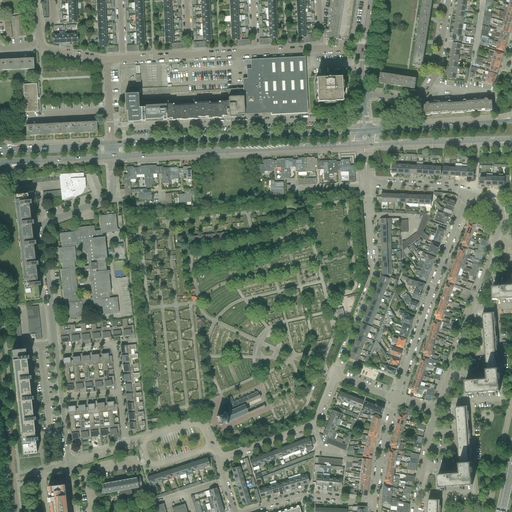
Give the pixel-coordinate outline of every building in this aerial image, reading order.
[(332,0),(328,30),(325,29),(325,39),(334,38),(338,39),(338,40),(336,40),(336,41),(341,41),(341,38),(348,39),(353,4),(353,0),(332,0)] [(422,0),(422,5),(421,12),(430,13),(432,4),(432,0),(422,0)] [(499,11),(498,15),(500,16),(511,19),(511,14),(504,12),(499,11)] [(421,12),(418,29),(428,31),(429,22),(430,13),(421,12)] [(499,18),(499,19),(503,20),(502,22),(511,24),(511,19),(500,16),(499,18)] [(498,23),(497,25),(511,29),(511,24),(502,22),(499,21),(498,23)] [(497,25),(497,27),(502,29),(501,31),(509,33),(511,29),(497,25)] [(418,29),(415,47),(425,49),(426,40),(428,31),(418,29)] [(491,36),(491,37),(494,38),(495,36),(499,38),(499,40),(507,42),(508,38),(495,34),(492,33),(491,36)] [(453,35),(452,41),(457,41),(460,42),(462,42),(465,43),(466,37),(463,36),(461,36),(453,35)] [(491,46),(497,47),(496,49),(504,52),(505,47),(492,43),(491,46)] [(425,49),(415,47),(413,65),(422,66),(424,58),(425,49)] [(489,55),(487,60),(500,64),(502,59),(493,56),(489,55)] [(243,88),(244,115),(244,114),(271,113),(271,115),(308,113),(306,79),(305,57),(305,56),(295,57),(251,59),(251,69),(247,69),(247,79),(243,79),(243,88)] [(24,59),(16,59),(16,70),(34,69),(33,58),(26,59),(26,60),(24,60),(24,59)] [(5,60),(0,59),(0,70),(16,70),(16,59),(8,60),(8,61),(5,61),(5,60)] [(487,61),(486,62),(491,63),(490,66),(499,68),(500,64),(487,60),(487,61)] [(486,65),(485,67),(490,68),(489,71),(497,74),(499,68),(490,66),(486,65)] [(380,78),(379,83),(384,83),(387,84),(391,85),(397,86),(398,76),(389,74),(388,74),(381,73),(380,77),(380,78)] [(398,76),(397,86),(407,87),(410,88),(415,88),(416,79),(398,76)] [(496,80),(482,76),(481,81),(488,83),(489,84),(494,85),(496,80)] [(316,79),(316,98),(317,103),(325,102),(325,103),(334,103),(334,102),(342,102),(341,93),(341,90),(344,90),(346,88),(345,77),(332,78),(332,80),(330,80),(326,80),(326,81),(324,81),(324,78),(316,79)] [(23,84),(25,112),(38,111),(37,83),(23,84)] [(225,90),(227,90),(227,89),(189,91),(188,86),(167,87),(138,89),(138,94),(139,95),(188,93),(188,94),(225,92),(225,90)] [(243,88),(227,89),(227,90),(228,90),(228,103),(228,114),(229,114),(229,116),(230,117),(235,117),(237,118),(238,117),(243,116),(244,115),(243,88)] [(166,120),(165,105),(162,105),(162,103),(160,103),(160,100),(138,101),(138,94),(125,95),(125,100),(125,111),(127,111),(128,122),(141,122),(145,121),(145,120),(159,119),(160,119),(160,121),(166,120)] [(422,105),(423,106),(423,114),(430,114),(430,113),(449,112),(449,113),(467,111),(486,109),(486,110),(493,110),(492,100),(489,101),(489,100),(487,98),(485,99),(485,100),(466,102),(449,104),(449,103),(429,104),(429,102),(427,103),(426,104),(426,105),(422,105)] [(166,105),(165,105),(166,120),(220,118),(224,118),(224,112),(226,112),(226,114),(228,114),(228,103),(220,103),(220,105),(208,106),(208,104),(196,105),(196,106),(173,107),(172,106),(166,106),(166,105)] [(79,122),(61,123),(61,134),(80,133),(79,122)] [(97,122),(79,122),(80,133),(97,132),(97,122)] [(61,123),(43,124),(44,135),(61,134),(61,123)] [(44,135),(43,124),(26,125),(26,136),(44,135)] [(314,157),(306,158),(307,172),(315,172),(315,169),(317,169),(317,161),(317,159),(315,159),(314,157)] [(298,173),(307,172),(306,158),(297,158),(297,160),(295,160),(295,167),(296,172),(298,172),(298,173)] [(276,161),(274,161),(274,166),(274,168),(276,168),(280,168),(281,179),(285,178),(284,159),(276,159),(276,161)] [(290,178),(289,167),(295,167),(295,160),(293,160),(293,159),(284,159),(285,178),(290,178)] [(263,165),(259,165),(259,170),(259,172),(260,175),(264,174),(264,172),(273,172),(273,168),(274,168),(274,166),(274,161),(271,161),(271,160),(263,160),(263,165)] [(336,171),(339,171),(338,162),(336,162),(336,160),(328,161),(328,177),(333,177),(333,173),(336,173),(336,171)] [(348,172),(348,176),(355,176),(354,165),(350,166),(350,163),(349,163),(349,160),(340,160),(340,162),(338,162),(339,171),(340,170),(340,172),(345,172),(348,172)] [(328,180),(328,177),(328,161),(317,161),(317,169),(317,170),(323,170),(324,180),(328,180)] [(156,165),(148,166),(149,185),(152,185),(153,185),(153,174),(159,174),(159,172),(159,167),(156,167),(156,165)] [(140,168),(138,168),(138,173),(136,173),(136,175),(144,175),(144,186),(145,186),(149,185),(148,166),(140,166),(140,168)] [(138,168),(133,168),(133,167),(126,167),(127,175),(124,175),(124,186),(130,186),(130,182),(135,182),(135,179),(136,179),(136,175),(136,173),(138,173),(138,168)] [(161,167),(159,167),(159,172),(159,174),(161,174),(162,183),(170,183),(170,180),(170,168),(161,168),(161,167)] [(178,167),(170,168),(170,180),(178,179),(178,174),(180,174),(180,169),(178,169),(178,167)] [(183,169),(180,169),(180,174),(183,174),(183,180),(191,179),(191,167),(182,167),(183,169)] [(61,190),(61,196),(62,201),(73,196),(74,197),(77,196),(79,195),(80,195),(80,194),(81,194),(82,193),(83,192),(83,191),(84,191),(84,190),(84,189),(84,188),(85,188),(85,178),(84,178),(83,173),(59,174),(60,180),(61,190)] [(498,177),(498,186),(502,186),(502,188),(508,188),(509,176),(503,175),(503,174),(499,174),(499,177),(498,177)] [(269,181),(269,185),(270,185),(271,194),(278,193),(278,195),(284,195),(283,182),(274,182),(274,181),(269,181)] [(134,190),(134,193),(138,192),(139,200),(142,200),(142,201),(152,200),(152,195),(151,195),(151,190),(146,190),(146,189),(134,190)] [(194,191),(191,191),(190,191),(184,192),(184,194),(178,195),(178,203),(191,203),(191,195),(194,195),(194,191)] [(18,195),(14,195),(16,216),(30,214),(29,204),(32,204),(31,201),(29,201),(29,198),(28,194),(19,195),(18,195)] [(382,202),(388,203),(388,194),(382,194),(382,197),(379,197),(378,204),(382,204),(382,202)] [(444,204),(447,205),(454,208),(456,202),(444,198),(442,203),(444,204)] [(439,210),(451,214),(453,208),(446,206),(445,209),(440,207),(438,204),(435,200),(433,202),(436,206),(439,210)] [(443,213),(438,212),(435,221),(445,225),(445,223),(448,224),(451,215),(443,213)] [(30,214),(16,216),(18,236),(32,235),(31,225),(34,224),(33,221),(30,221),(30,218),(30,214)] [(78,230),(74,231),(74,232),(60,233),(61,244),(62,248),(58,248),(59,254),(59,263),(62,263),(62,269),(60,269),(63,299),(68,299),(69,303),(66,303),(68,319),(73,318),(83,317),(82,308),(102,306),(103,315),(114,313),(119,313),(117,297),(109,298),(109,292),(111,292),(109,276),(109,274),(108,271),(106,271),(106,270),(105,259),(107,258),(107,254),(105,237),(103,237),(102,233),(119,231),(119,229),(117,229),(115,214),(99,216),(100,230),(94,231),(94,226),(78,227),(78,230)] [(467,230),(466,233),(473,235),(474,232),(479,234),(480,234),(480,232),(475,230),(468,227),(467,230)] [(492,229),(486,227),(485,227),(483,233),(490,235),(492,229)] [(429,228),(428,230),(430,232),(434,233),(443,237),(445,231),(438,228),(437,231),(429,228)] [(431,235),(430,239),(433,240),(436,241),(441,243),(443,237),(434,233),(433,236),(431,235)] [(465,236),(464,239),(471,241),(471,242),(475,243),(476,241),(474,240),(472,238),(473,236),(473,235),(466,233),(465,236)] [(32,235),(18,236),(20,254),(21,256),(34,255),(34,254),(33,245),(36,245),(36,241),(33,242),(32,239),(32,237),(32,235)] [(463,238),(462,242),(464,243),(463,245),(468,247),(473,249),(474,247),(471,246),(469,245),(470,243),(471,242),(471,241),(464,239),(463,238)] [(481,238),(479,245),(486,247),(488,241),(486,240),(481,238)] [(424,245),(426,246),(438,250),(440,245),(431,242),(430,245),(425,243),(424,245)] [(476,250),(484,253),(486,247),(479,245),(477,250),(476,250)] [(438,250),(426,246),(425,249),(429,250),(428,252),(436,256),(438,250)] [(460,248),(458,251),(459,252),(466,254),(469,255),(471,252),(471,250),(468,248),(467,248),(463,246),(462,248),(460,248)] [(475,255),(474,257),(481,260),(484,253),(476,250),(475,253),(475,255)] [(458,254),(457,257),(464,260),(466,261),(467,258),(469,259),(470,258),(470,256),(469,256),(469,255),(466,254),(459,252),(459,253),(458,254),(458,255),(458,254)] [(424,257),(423,259),(426,260),(434,263),(435,258),(422,253),(421,256),(424,257)] [(34,255),(21,256),(23,277),(36,275),(35,266),(38,265),(38,262),(35,262),(35,259),(34,255)] [(456,261),(455,263),(466,268),(468,265),(465,264),(466,261),(464,260),(457,257),(456,260),(456,261)] [(473,257),(472,261),(474,262),(473,264),(479,266),(480,264),(481,260),(474,257),(473,257)] [(417,266),(417,267),(422,269),(430,272),(432,267),(419,263),(418,265),(423,267),(423,268),(417,266)] [(454,266),(452,269),(460,272),(461,269),(463,269),(462,271),(463,271),(464,272),(466,272),(468,271),(469,272),(468,275),(475,278),(477,272),(471,269),(466,268),(455,263),(454,266)] [(451,275),(457,278),(460,279),(467,281),(467,279),(463,277),(461,276),(458,275),(460,272),(452,269),(451,272),(452,272),(451,275)] [(428,277),(415,272),(414,274),(420,276),(419,279),(427,282),(428,277)] [(36,275),(23,277),(25,301),(29,300),(31,300),(39,299),(38,286),(40,286),(40,282),(37,282),(37,280),(36,275)] [(381,275),(379,281),(388,285),(390,279),(391,280),(392,278),(390,277),(390,279),(386,277),(381,275)] [(450,275),(449,279),(450,279),(450,282),(454,283),(455,284),(460,286),(461,283),(459,283),(460,279),(457,278),(451,275),(450,275)] [(407,284),(415,288),(423,290),(425,285),(409,279),(408,283),(407,284)] [(379,281),(376,287),(385,291),(388,285),(379,281)] [(447,284),(445,288),(446,288),(453,291),(454,288),(454,287),(457,288),(461,290),(460,293),(469,296),(471,291),(463,288),(449,283),(448,285),(447,284)] [(492,287),(493,299),(499,299),(507,299),(511,298),(511,285),(511,286),(509,286),(508,286),(492,287)] [(376,287),(374,293),(383,296),(385,291),(376,287)] [(445,291),(443,294),(451,297),(451,294),(452,293),(454,294),(457,295),(457,293),(458,292),(456,292),(453,291),(446,288),(445,291)] [(422,295),(409,291),(408,292),(410,293),(410,294),(413,295),(412,298),(420,301),(422,295)] [(374,293),(372,299),(381,302),(383,296),(374,293)] [(443,297),(442,300),(453,304),(454,302),(452,301),(450,300),(450,299),(450,298),(451,297),(443,294),(442,297),(443,297)] [(408,296),(403,299),(407,305),(410,306),(409,309),(415,311),(416,308),(417,308),(419,303),(414,301),(411,300),(408,296)] [(372,299),(370,304),(379,308),(381,302),(372,299)] [(440,303),(439,306),(447,308),(448,305),(450,306),(453,307),(458,309),(459,306),(453,304),(442,300),(441,303),(440,303)] [(370,304),(367,310),(376,314),(379,308),(370,304)] [(439,309),(438,312),(444,314),(444,315),(451,317),(452,314),(445,312),(447,308),(439,306),(438,309),(439,309)] [(342,309),(335,310),(338,322),(345,320),(342,309)] [(367,310),(365,316),(374,319),(376,314),(367,310)] [(400,321),(407,323),(412,325),(414,318),(408,316),(409,315),(405,313),(405,312),(400,310),(398,315),(402,316),(400,321)] [(437,312),(436,316),(437,316),(437,318),(441,320),(442,320),(449,323),(450,320),(443,318),(444,315),(444,314),(438,312),(437,312)] [(483,313),(482,313),(483,332),(485,332),(494,331),(495,331),(494,312),(492,313),(483,313)] [(374,319),(365,316),(363,322),(372,325),(374,319)] [(126,319),(122,320),(123,333),(124,336),(126,336),(130,335),(131,335),(131,334),(131,332),(134,332),(133,325),(127,326),(126,319)] [(434,321),(432,325),(433,325),(440,327),(442,328),(444,325),(448,326),(449,324),(442,321),(441,321),(436,319),(435,322),(434,321)] [(116,320),(112,321),(112,327),(113,334),(113,337),(116,337),(119,337),(121,336),(121,335),(121,334),(122,333),(123,333),(122,320),(123,326),(117,327),(116,320)] [(106,321),(101,322),(102,329),(103,336),(103,338),(105,338),(109,338),(111,337),(110,336),(110,335),(111,335),(113,334),(112,327),(112,328),(107,328),(106,328),(106,321)] [(95,323),(91,323),(91,330),(92,337),(93,340),(95,339),(98,339),(100,339),(100,338),(100,336),(101,336),(102,336),(103,336),(102,329),(99,329),(96,329),(95,323)] [(362,323),(360,329),(369,333),(371,327),(362,323)] [(394,326),(396,327),(409,332),(411,326),(403,323),(402,326),(397,324),(395,323),(394,326)] [(85,324),(80,324),(81,331),(82,338),(82,341),(84,340),(88,340),(90,340),(90,339),(89,337),(90,337),(92,337),(91,330),(87,330),(86,330),(85,324)] [(74,325),(70,325),(71,332),(71,339),(72,342),(74,341),(78,341),(79,341),(79,340),(79,338),(82,338),(81,331),(79,331),(75,332),(74,325)] [(432,328),(431,331),(438,333),(439,331),(439,329),(441,330),(444,331),(446,332),(447,332),(448,330),(445,329),(442,328),(440,327),(433,325),(432,327),(432,328)] [(64,326),(59,326),(61,343),(64,343),(67,342),(69,342),(69,341),(69,339),(71,339),(71,332),(66,333),(65,333),(64,326)] [(409,332),(396,327),(395,330),(400,332),(399,335),(407,338),(409,332)] [(360,329),(358,335),(367,338),(369,333),(360,329)] [(430,334),(429,337),(440,341),(443,342),(443,341),(444,340),(441,339),(439,338),(438,339),(436,338),(437,336),(438,335),(438,333),(431,331),(430,334)] [(483,332),(485,351),(486,351),(495,350),(497,350),(495,331),(494,331),(485,332),(483,332)] [(358,335),(355,341),(364,344),(367,338),(358,335)] [(428,340),(427,343),(434,345),(435,341),(438,342),(437,342),(440,343),(442,344),(443,342),(440,341),(429,337),(428,340)] [(405,344),(392,340),(391,342),(397,344),(396,346),(404,349),(405,344)] [(355,341),(353,346),(362,350),(364,344),(355,341)] [(424,348),(424,349),(432,351),(435,352),(437,353),(437,351),(435,350),(435,351),(432,350),(433,349),(433,348),(434,345),(427,343),(426,346),(425,349),(424,348)] [(136,344),(120,346),(121,348),(121,351),(121,353),(122,353),(123,356),(131,355),(131,352),(131,350),(136,349),(136,344)] [(353,346),(351,352),(360,356),(362,350),(353,346)] [(391,346),(388,354),(391,354),(391,355),(396,357),(401,358),(403,350),(399,348),(395,347),(393,346),(391,346)] [(26,349),(12,351),(14,371),(28,369),(27,359),(29,359),(29,356),(26,356),(26,353),(26,349)] [(424,349),(423,352),(425,353),(424,355),(429,357),(437,360),(438,357),(434,355),(435,352),(432,351),(424,349)] [(486,351),(485,351),(486,370),(487,370),(496,369),(498,369),(497,350),(495,350),(486,351)] [(360,356),(351,352),(349,358),(358,362),(360,356)] [(103,354),(101,354),(102,357),(102,364),(103,370),(108,370),(107,363),(112,363),(111,356),(108,356),(108,354),(106,354),(103,354)] [(123,356),(121,356),(122,357),(122,361),(122,363),(123,363),(125,362),(125,364),(125,365),(132,364),(132,362),(132,359),(137,359),(137,354),(131,355),(123,356)] [(93,355),(92,355),(92,358),(93,365),(93,372),(98,371),(97,364),(102,364),(102,357),(100,357),(99,357),(99,356),(99,355),(97,355),(93,355)] [(84,356),(82,356),(82,359),(83,366),(84,373),(88,372),(88,365),(93,365),(92,358),(90,358),(89,358),(89,357),(89,356),(87,356),(84,356)] [(387,360),(386,362),(389,364),(393,365),(394,365),(394,364),(398,365),(400,359),(395,358),(391,356),(390,360),(389,360),(389,361),(387,360)] [(421,358),(420,362),(433,366),(434,363),(435,364),(436,361),(430,359),(430,358),(428,358),(424,356),(423,358),(421,358)] [(74,357),(73,357),(73,360),(74,367),(74,374),(79,373),(78,367),(83,366),(82,359),(80,359),(80,358),(79,357),(78,357),(74,357)] [(65,358),(63,358),(65,375),(69,374),(69,368),(74,367),(73,360),(71,360),(70,360),(70,359),(70,358),(68,358),(65,358)] [(419,365),(418,368),(426,370),(427,367),(431,369),(433,366),(420,362),(421,362),(420,365),(419,365)] [(125,365),(123,365),(123,367),(123,370),(123,372),(125,372),(126,372),(126,374),(126,375),(133,374),(133,371),(133,369),(139,368),(138,364),(132,364),(125,365)] [(385,371),(395,376),(397,369),(387,366),(382,364),(381,367),(385,368),(385,371)] [(418,371),(417,374),(428,378),(429,376),(427,375),(428,371),(426,370),(418,368),(417,371),(418,371)] [(28,369),(14,371),(16,391),(30,390),(29,380),(31,379),(31,376),(29,376),(28,374),(28,369)] [(487,379),(465,381),(466,393),(500,391),(499,379),(500,379),(499,373),(498,373),(498,369),(486,370),(487,379)] [(108,370),(103,370),(104,377),(105,384),(105,387),(106,387),(110,386),(112,386),(112,385),(111,383),(114,383),(114,376),(108,377),(108,370)] [(98,371),(93,372),(94,378),(95,385),(95,388),(97,388),(100,387),(102,387),(102,386),(102,384),(103,384),(105,384),(104,377),(99,378),(98,371)] [(88,372),(84,373),(85,379),(85,386),(86,389),(87,389),(91,388),(93,388),(92,387),(92,385),(94,385),(95,385),(94,378),(89,379),(88,372)] [(79,373),(74,374),(75,380),(76,387),(76,390),(78,390),(81,389),(83,389),(83,388),(83,386),(85,386),(85,379),(80,380),(79,373)] [(126,375),(124,375),(124,377),(124,380),(124,382),(125,382),(127,382),(127,383),(127,384),(134,384),(134,383),(134,381),(134,378),(140,378),(139,373),(133,374),(126,375)] [(69,374),(65,375),(66,391),(68,391),(72,390),(73,390),(73,389),(73,387),(74,387),(76,387),(75,380),(70,381),(69,374)] [(415,376),(414,379),(421,382),(422,379),(425,380),(426,380),(428,381),(428,378),(417,374),(416,377),(415,376)] [(414,383),(413,386),(424,389),(423,390),(424,390),(426,390),(427,388),(425,387),(420,385),(421,382),(414,379),(413,383),(414,383)] [(127,384),(125,385),(125,386),(125,390),(125,391),(126,391),(128,391),(129,394),(135,393),(135,391),(135,388),(141,387),(140,383),(134,384),(127,384)] [(421,396),(423,390),(424,389),(413,386),(412,385),(411,389),(412,390),(412,392),(421,396)] [(30,390),(16,391),(18,412),(32,410),(31,400),(33,400),(33,396),(31,397),(31,394),(30,390)] [(129,394),(126,394),(126,396),(126,399),(127,401),(128,401),(129,401),(130,403),(136,403),(136,401),(136,398),(142,397),(141,392),(135,393),(129,394)] [(217,415),(216,417),(218,418),(220,423),(219,425),(220,425),(221,425),(222,424),(225,423),(226,425),(228,424),(228,422),(232,420),(233,423),(234,422),(264,408),(265,409),(265,408),(264,405),(263,406),(248,413),(245,405),(260,398),(261,398),(259,395),(258,395),(257,392),(233,402),(233,403),(230,404),(230,403),(229,403),(230,404),(226,406),(228,409),(227,409),(228,412),(225,413),(225,412),(223,413),(224,414),(220,416),(219,416),(217,415)] [(346,394),(340,392),(337,400),(343,402),(346,394)] [(343,402),(349,404),(352,396),(346,394),(343,402)] [(349,404),(354,406),(358,399),(352,396),(349,404)] [(354,406),(353,409),(359,412),(360,409),(363,401),(358,399),(354,406)] [(108,402),(107,402),(107,405),(108,412),(108,419),(113,418),(112,412),(117,411),(117,404),(114,404),(114,403),(113,402),(112,402),(108,402)] [(130,403),(127,404),(127,405),(127,409),(128,411),(129,410),(130,410),(131,413),(138,412),(137,408),(137,407),(143,407),(142,402),(136,403),(130,403)] [(99,403),(97,403),(97,406),(98,413),(99,420),(103,419),(103,413),(108,412),(107,405),(105,405),(104,406),(104,404),(104,403),(102,403),(99,403)] [(89,404),(87,404),(88,407),(88,414),(89,421),(94,420),(93,414),(98,413),(97,406),(95,407),(94,405),(94,404),(92,404),(89,404)] [(373,412),(371,415),(372,415),(374,415),(374,413),(381,415),(383,411),(384,407),(381,406),(380,407),(378,407),(379,405),(375,404),(375,405),(375,406),(372,412),(373,412)] [(79,405),(78,406),(78,408),(79,415),(80,422),(84,421),(83,415),(88,414),(88,407),(86,407),(85,408),(85,406),(85,405),(83,405),(79,405)] [(70,406),(68,407),(70,423),(75,422),(74,416),(79,415),(78,408),(76,409),(75,409),(75,407),(75,406),(73,406),(70,406)] [(456,407),(455,407),(457,426),(458,426),(467,425),(468,425),(467,406),(465,406),(456,407)] [(415,411),(408,409),(408,410),(409,410),(408,411),(405,410),(405,413),(401,413),(400,415),(398,415),(397,418),(406,421),(408,416),(412,416),(413,411),(415,411)] [(18,412),(21,432),(35,431),(33,421),(36,420),(35,414),(33,414),(32,410),(18,412)] [(332,410),(330,416),(338,419),(341,421),(344,415),(332,410)] [(131,413),(128,413),(128,415),(128,418),(129,420),(130,420),(131,420),(132,422),(132,423),(139,422),(138,419),(138,417),(144,416),(143,412),(138,412),(131,413)] [(330,416),(328,422),(336,425),(338,419),(330,416)] [(113,418),(108,419),(109,425),(110,434),(110,435),(112,435),(115,434),(117,434),(117,433),(117,432),(120,431),(119,424),(114,425),(113,418)] [(411,422),(406,421),(397,418),(398,419),(397,421),(396,424),(405,426),(405,423),(410,424),(411,422)] [(103,419),(99,420),(99,426),(100,433),(101,436),(102,436),(106,435),(107,435),(107,434),(109,434),(110,434),(109,425),(104,426),(103,419)] [(94,420),(89,421),(90,427),(91,436),(91,437),(93,437),(96,437),(98,436),(98,435),(98,434),(100,433),(99,426),(94,427),(94,420)] [(367,420),(366,422),(370,423),(370,426),(378,428),(379,423),(367,420)] [(84,421),(80,422),(80,428),(81,435),(81,438),(83,438),(86,438),(88,437),(88,436),(91,436),(90,427),(85,428),(84,421)] [(132,422),(129,423),(129,424),(130,428),(130,430),(131,430),(132,429),(133,432),(140,432),(139,426),(145,426),(144,421),(139,422),(132,423),(132,422)] [(75,422),(70,423),(72,439),(73,439),(77,439),(79,438),(79,437),(78,436),(79,436),(81,435),(80,428),(75,429),(75,422)] [(328,422),(326,428),(333,431),(336,425),(328,422)] [(396,427),(395,430),(408,433),(409,431),(406,431),(406,430),(404,429),(405,426),(396,424),(395,427),(396,427)] [(458,426),(457,426),(458,444),(459,444),(468,444),(470,444),(468,425),(467,425),(458,426)] [(326,428),(323,434),(328,436),(327,438),(330,439),(333,440),(334,440),(337,433),(333,432),(333,431),(326,428)] [(364,430),(364,432),(365,432),(368,433),(367,436),(376,438),(377,433),(368,431),(364,430)] [(35,431),(21,432),(23,456),(27,455),(29,455),(37,454),(36,441),(38,441),(37,437),(35,437),(35,435),(35,431)] [(319,434),(319,435),(321,442),(325,443),(327,438),(328,436),(323,434),(323,435),(319,434)] [(363,435),(362,440),(374,443),(376,438),(367,436),(363,435)] [(392,441),(392,442),(400,444),(404,445),(405,442),(403,442),(402,443),(400,442),(401,438),(393,436),(392,439),(393,439),(392,440),(392,441)] [(308,438),(303,440),(304,445),(306,448),(307,451),(313,449),(313,448),(315,448),(315,444),(315,443),(313,438),(313,437),(309,439),(309,438),(308,438)] [(303,440),(297,442),(300,450),(306,448),(303,440)] [(366,442),(365,446),(373,448),(374,443),(362,440),(361,442),(364,442),(366,442)] [(391,441),(390,445),(392,445),(392,447),(396,449),(398,449),(403,450),(404,445),(400,444),(392,442),(392,441),(391,441)] [(297,442),(291,444),(294,452),(300,450),(297,442)] [(291,444),(285,447),(288,455),(294,452),(291,444)] [(459,444),(458,444),(459,463),(471,463),(470,444),(468,444),(459,444)] [(285,447),(279,449),(282,457),(288,455),(285,447)] [(279,449),(273,451),(276,459),(282,457),(279,449)] [(359,450),(359,452),(361,452),(361,453),(363,453),(362,456),(366,457),(371,458),(372,453),(359,450)] [(273,451),(267,453),(270,461),(276,459),(273,451)] [(267,453),(261,456),(264,463),(270,461),(267,453)] [(261,456),(255,458),(258,466),(264,463),(261,456)] [(207,458),(201,460),(204,468),(210,466),(207,458)] [(258,466),(255,458),(249,460),(252,468),(258,466)] [(201,460),(195,462),(198,470),(204,468),(201,460)] [(195,462),(189,464),(192,472),(198,470),(195,462)] [(460,473),(438,474),(439,487),(444,486),(453,486),(459,485),(462,485),(467,485),(473,485),(472,472),(473,472),(472,467),(471,467),(471,463),(459,463),(459,468),(460,473)] [(189,464),(183,466),(185,474),(192,472),(189,464)] [(183,466),(177,468),(179,476),(185,474),(183,466)] [(231,468),(233,475),(241,472),(239,466),(231,468)] [(177,468),(171,470),(173,478),(179,476),(177,468)] [(171,470),(165,472),(167,479),(173,478),(171,470)] [(165,472),(159,473),(161,481),(167,479),(165,472)] [(233,475),(235,481),(243,478),(241,472),(233,475)] [(386,472),(386,475),(386,478),(393,479),(398,480),(399,477),(396,476),(394,476),(394,473),(386,472)] [(159,473),(153,475),(155,483),(161,481),(159,473)] [(304,476),(301,477),(303,485),(309,483),(307,473),(303,474),(304,476)] [(155,483),(153,475),(147,477),(149,485),(155,483)] [(119,491),(120,496),(132,494),(131,489),(142,487),(140,477),(121,480),(121,479),(118,480),(118,481),(99,484),(101,494),(119,491)] [(301,477),(295,479),(297,487),(303,485),(301,477)] [(385,477),(384,481),(386,481),(386,484),(391,485),(392,485),(392,486),(397,488),(397,486),(398,483),(398,480),(393,479),(386,478),(385,477)] [(235,481),(237,487),(245,484),(243,478),(235,481)] [(47,481),(50,508),(65,506),(64,506),(63,501),(64,501),(63,498),(62,491),(64,490),(62,490),(62,485),(63,485),(62,485),(61,480),(63,480),(63,479),(47,481)] [(295,479),(289,481),(291,489),(297,487),(295,479)] [(289,481),(283,482),(285,490),(291,489),(289,481)] [(283,482),(277,484),(279,492),(285,490),(283,482)] [(237,487),(239,493),(247,490),(245,484),(237,487)] [(277,484),(271,486),(273,494),(279,492),(277,484)] [(271,486),(264,488),(267,496),(273,494),(271,486)] [(208,490),(210,496),(218,494),(216,488),(208,490)] [(267,496),(264,488),(258,489),(261,498),(267,496)] [(239,493),(241,499),(249,496),(247,490),(239,493)] [(210,496),(212,502),(220,500),(218,494),(210,496)] [(249,496),(241,499),(242,504),(243,505),(245,504),(251,503),(250,499),(249,496)] [(429,499),(428,499),(427,511),(439,511),(440,500),(438,500),(429,499)] [(211,509),(214,508),(222,506),(220,500),(212,502),(209,503),(211,509)] [(397,506),(396,511),(408,511),(410,504),(398,501),(397,506)]
